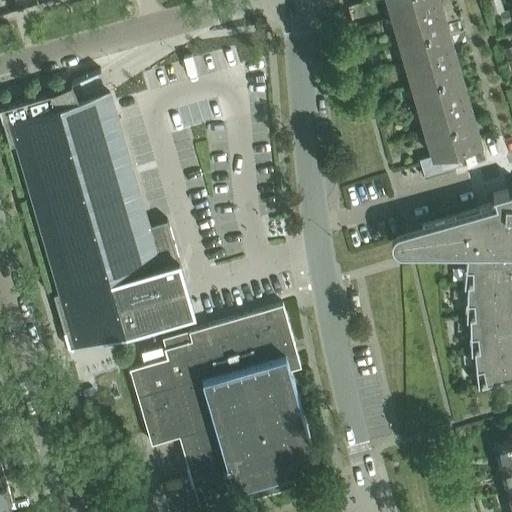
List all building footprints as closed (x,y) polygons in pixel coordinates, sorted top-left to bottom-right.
[(434,0),(387,0),(389,7),(394,23),(403,53),(407,69),(432,153),(419,156),(424,173),(454,164),(453,161),(485,152),(481,137),(475,138),(434,0)] [(54,87),(0,103),(0,110),(9,142),(9,143),(17,141),(31,188),(33,196),(60,289),(53,291),(53,292),(61,320),(63,328),(64,329),(63,329),(69,347),(71,346),(68,335),(79,332),(184,301),(184,300),(178,278),(184,277),(181,265),(167,217),(148,223),(109,91),(109,90),(79,98),(73,83),(72,83),(71,80),(71,79),(65,82),(54,87)] [(511,186),(492,192),(492,193),(494,193),(496,200),(398,228),(396,229),(394,230),(393,232),(392,234),(391,236),(391,238),(391,240),(392,242),(393,244),(394,245),(396,247),(398,248),(399,248),(402,248),(467,249),(465,266),(472,266),(472,280),(467,280),(467,300),(473,299),(474,313),(469,313),(470,333),(477,332),(479,346),(474,347),(476,366),(483,365),(486,378),(481,379),(481,381),(511,372),(511,186)] [(317,459),(292,374),(290,366),(301,363),(282,300),(188,327),(191,337),(165,345),(165,344),(164,345),(166,354),(128,365),(129,367),(130,366),(151,440),(179,432),(201,509),(295,481),(291,467),(317,459)] [(511,428),(508,430),(510,437),(494,441),(501,465),(511,462),(511,428)] [(511,462),(501,465),(501,466),(498,467),(497,470),(499,476),(501,479),(505,478),(508,488),(511,486),(511,462)] [(5,473),(0,474),(0,511),(10,511),(6,499),(12,498),(5,473)]
